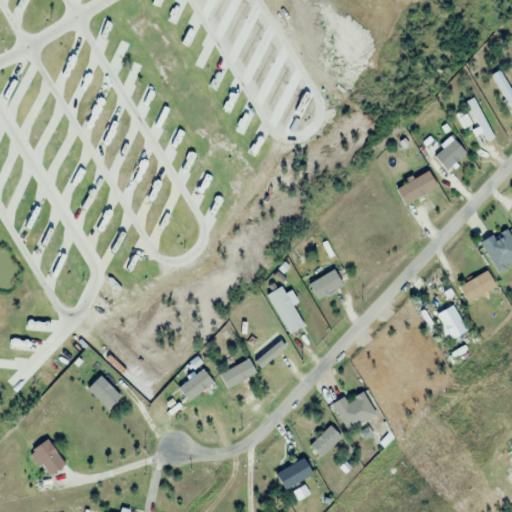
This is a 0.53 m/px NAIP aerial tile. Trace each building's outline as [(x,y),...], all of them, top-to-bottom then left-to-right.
[(480,242),(498,274),(511,265),(511,239),(505,228),(480,242)] [(341,287),(333,271),(308,283),(316,300),(341,287)] [(495,287),(487,271),(458,287),(467,303),(495,287)] [(288,334),(303,326),(280,287),(266,296),(288,334)] [(437,315),(451,340),(465,331),(451,306),(437,315)] [(263,366),(288,346),(275,331),(251,352),(263,366)] [(185,400),(212,387),(205,372),(177,385),(185,400)] [(85,388),(108,411),(121,399),(97,376),(85,388)] [(347,403),(344,397),(331,405),(347,432),(375,415),(362,394),(347,403)] [(64,465),(47,441),(31,452),(49,477),(64,465)] [(311,475),(302,459),(273,475),(283,492),(311,475)]
